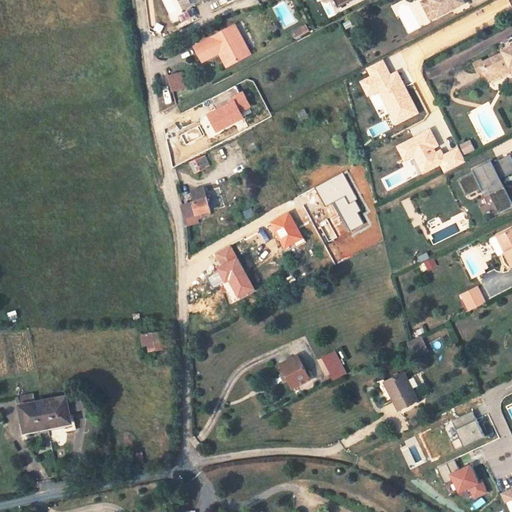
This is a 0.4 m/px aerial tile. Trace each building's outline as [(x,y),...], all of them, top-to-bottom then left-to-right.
[(176,0),(180,9),(201,0),(176,0)] [(420,0),(429,17),(437,13),(429,0),(420,0)] [(429,0),(437,13),(463,0),(429,0)] [(219,49),(223,47),(231,62),(251,52),(235,20),(195,42),(203,57),(219,49)] [(219,49),(227,64),(231,62),(223,47),(219,49)] [(481,66),(479,63),(473,65),(477,75),(481,83),(487,80),(509,71),(511,78),(511,48),(501,54),(502,56),(481,66)] [(418,114),(398,69),(390,73),(384,59),(365,67),(369,76),(359,80),(367,98),(378,92),(393,125),(418,114)] [(181,69),(169,73),(173,87),(185,83),(181,69)] [(238,81),(233,72),(220,79),(224,88),(238,81)] [(413,156),(421,174),(440,166),(443,172),(466,162),(459,146),(442,153),(431,128),(395,144),(403,161),(413,156)] [(464,155),(475,149),(470,139),(459,144),(464,155)] [(511,175),(511,156),(497,164),(495,161),(478,170),(479,172),(464,180),(472,195),(487,188),(488,191),(491,189),(497,186),(500,191),(493,194),(503,213),(511,208),(511,194),(508,188),(505,189),(501,181),(511,175)] [(204,158),(192,160),(194,170),(206,168),(204,158)] [(500,191),(497,186),(491,189),(493,194),(500,191)] [(185,192),(188,201),(207,196),(205,187),(185,192)] [(212,209),(208,196),(207,196),(188,201),(191,214),(205,210),(212,209)] [(205,210),(191,214),(193,222),(207,219),(205,210)] [(291,211),(274,219),(287,245),(304,236),(291,211)] [(509,250),(505,252),(511,264),(511,230),(502,236),(509,250)] [(509,250),(502,236),(498,237),(505,252),(509,250)] [(466,293),(474,310),(489,303),(481,286),(466,293)] [(165,330),(141,334),(142,340),(148,339),(148,344),(150,351),(167,349),(165,330)] [(411,344),(401,349),(404,356),(414,351),(411,344)] [(315,360),(328,383),(340,377),(328,355),(315,360)] [(295,388),(311,380),(299,356),(283,365),(295,388)] [(414,404),(399,377),(381,388),(396,414),(414,404)] [(82,393),(36,401),(34,393),(19,396),(25,431),(26,431),(72,422),(70,411),(85,408),(82,393)] [(455,449),(484,437),(473,411),(444,423),(455,449)] [(27,434),(49,430),(72,425),(72,422),(26,431),(27,434)] [(457,493),(467,488),(473,499),(488,492),(483,482),(480,484),(469,463),(447,474),(457,493)] [(511,511),(511,487),(502,491),(509,511),(511,511)]
